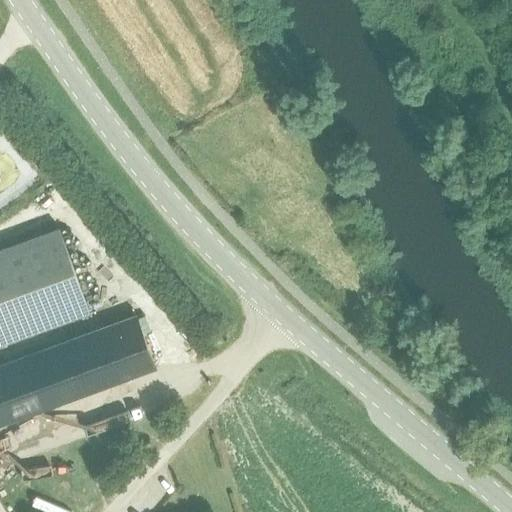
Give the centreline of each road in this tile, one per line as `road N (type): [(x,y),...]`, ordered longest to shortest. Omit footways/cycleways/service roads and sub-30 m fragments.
road 1 (secondary): [(279,310),(151,184),(22,0)]
road 2 (secondary): [(511,509),(279,310)]
road 3 (unclassified): [(279,310),(205,412),(111,511)]
